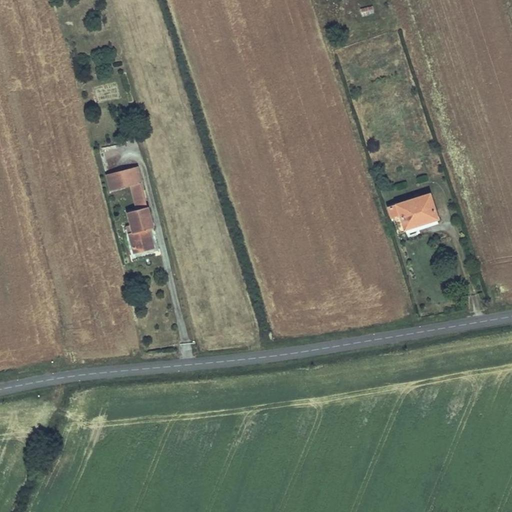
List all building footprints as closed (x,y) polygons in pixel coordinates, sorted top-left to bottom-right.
[(121,172),(103,176),(107,191),(125,187),(128,186),(137,184),(133,169),(121,172)] [(143,207),(137,184),(128,186),(135,210),(143,207)] [(435,192),(405,201),(412,225),(444,216),(435,192)] [(149,229),(143,207),(135,210),(131,211),(142,251),(150,249),(145,230),(149,229)] [(142,251),(131,211),(125,212),(129,225),(131,233),(126,235),(131,254),(142,251)]
